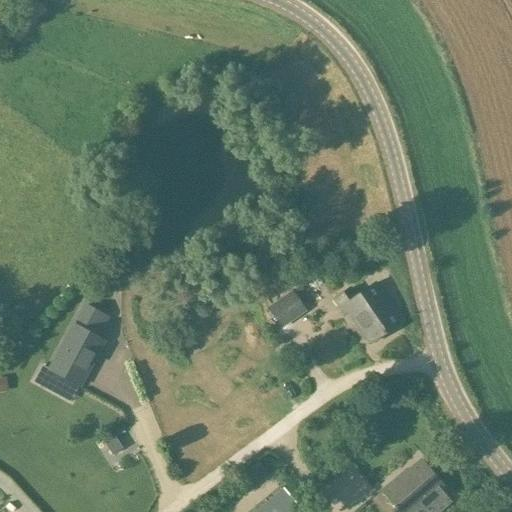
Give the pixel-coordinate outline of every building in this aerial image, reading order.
[(401,322),(375,284),(355,298),(349,289),(334,300),(345,315),(349,313),(370,343),(401,322)] [(293,290),(268,307),(281,326),(306,309),(293,290)] [(95,363),(100,355),(97,353),(103,341),(98,339),(109,319),(85,306),(74,326),(50,370),(79,386),(92,362),(95,363)] [(106,443),(113,455),(122,450),(115,438),(106,443)] [(106,479),(101,465),(112,461),(107,448),(54,468),(62,487),(82,480),(85,487),(106,479)] [(399,511),(415,511),(430,499),(440,511),(451,501),(441,490),(444,488),(421,461),(383,494),(399,511)] [(303,511),(284,488),(272,498),(283,511),(303,511)]
